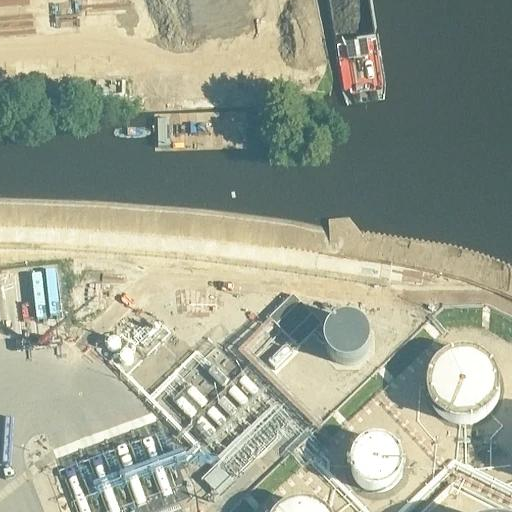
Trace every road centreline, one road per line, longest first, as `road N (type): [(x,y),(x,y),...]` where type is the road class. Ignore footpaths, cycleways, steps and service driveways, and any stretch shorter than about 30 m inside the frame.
road 1 (unknown): [(124,511),(98,416),(47,376),(0,367)]
road 2 (unknown): [(108,0),(109,14),(85,45),(0,49)]
